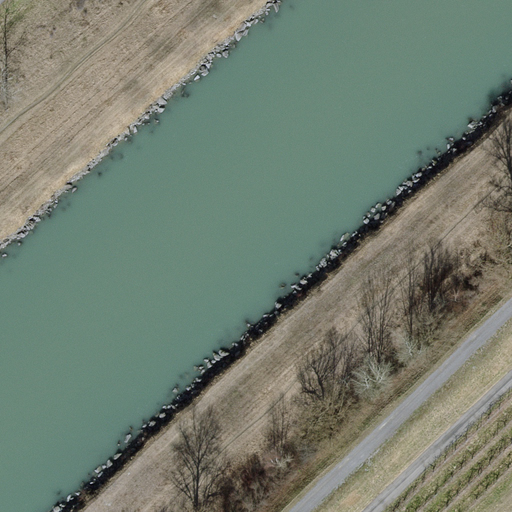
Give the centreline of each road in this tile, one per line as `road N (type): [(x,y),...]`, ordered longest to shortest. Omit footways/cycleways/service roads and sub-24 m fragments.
road 1 (track): [(511,303),(296,511)]
road 2 (track): [(511,377),(372,511)]
